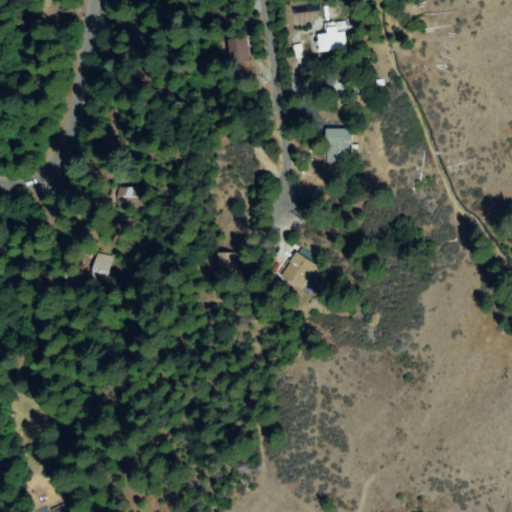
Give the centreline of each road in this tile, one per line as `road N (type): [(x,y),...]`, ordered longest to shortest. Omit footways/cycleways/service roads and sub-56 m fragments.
road 1 (residential): [(306,251),(262,0)]
road 2 (residential): [(0,182),(54,185),(67,178),(103,0)]
